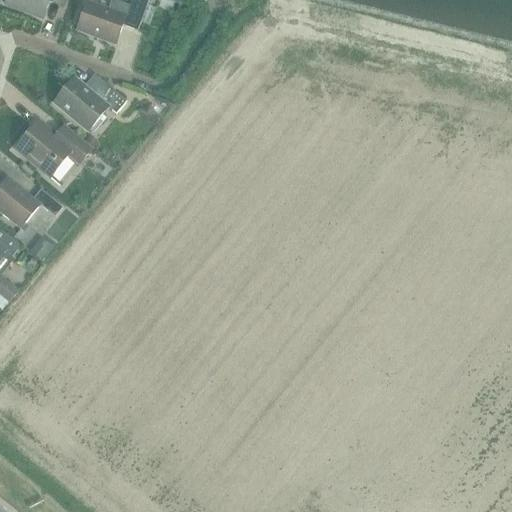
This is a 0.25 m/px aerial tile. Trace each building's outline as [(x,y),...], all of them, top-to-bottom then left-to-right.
[(62,8),(65,0),(0,0),(7,2),(5,6),(43,20),(49,3),(62,8)] [(110,0),(107,10),(87,2),(76,32),(115,46),(122,26),(137,32),(148,0),(131,0),(129,6),(113,0),(110,0)] [(74,80),(54,105),(88,133),(108,108),(116,115),(126,102),(94,75),(84,88),(74,80)] [(39,123),(16,151),(50,179),(68,156),(79,165),(91,151),(64,128),(56,137),(39,123)] [(33,200),(7,179),(0,188),(0,213),(20,230),(39,206),(54,218),(62,209),(40,191),(33,200)] [(0,229),(0,257),(5,252),(12,258),(21,247),(0,229)] [(15,256),(6,265),(26,286),(35,277),(15,256)] [(0,278),(0,295),(9,303),(17,292),(0,278)]
